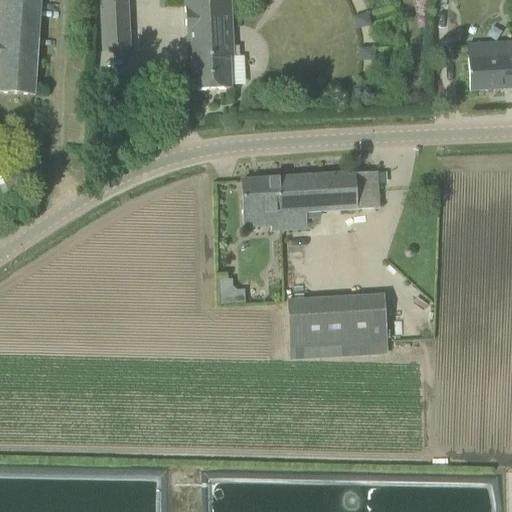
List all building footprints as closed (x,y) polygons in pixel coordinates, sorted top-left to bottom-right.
[(0,0),(0,94),(34,97),(40,0),(0,0)] [(182,0),(187,60),(193,59),(194,93),(230,91),(228,58),(234,58),(231,0),(182,0)] [(123,3),(96,4),(99,58),(126,56),(123,3)] [(470,93),(511,90),(511,44),(494,46),(495,47),(468,49),(468,60),(470,93)] [(388,130),(388,118),(373,118),(373,130),(388,130)] [(23,186),(18,171),(2,176),(7,191),(23,186)] [(379,211),(377,174),(241,182),(245,230),(271,229),(271,233),(307,231),(306,215),(379,211)] [(287,302),(290,360),(385,356),(382,297),(287,302)]
